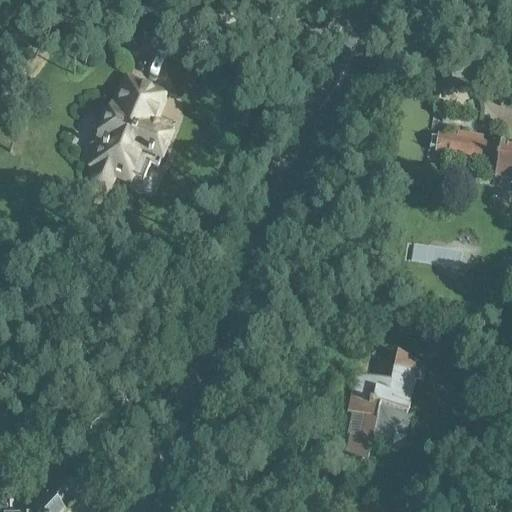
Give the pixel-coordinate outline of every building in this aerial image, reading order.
[(139,56),(149,30),(124,20),(113,45),(130,52),(139,56)] [(150,167),(158,171),(174,134),(171,133),(170,134),(166,132),(165,135),(157,132),(159,128),(153,125),(163,99),(128,85),(118,111),(113,109),(104,130),(109,132),(95,168),(96,169),(93,177),(92,182),(94,187),(99,191),(104,191),(109,189),(113,185),(116,177),(129,183),(131,179),(143,184),(150,167)] [(511,150),(507,150),(507,148),(506,145),(502,145),(500,148),(500,149),(474,145),(475,138),(461,136),(460,143),(439,140),(437,155),(489,162),(489,165),(496,166),(495,173),(497,173),(497,177),(511,179),(511,150)] [(426,352),(429,344),(413,337),(410,345),(426,352)] [(349,417),(354,418),(345,455),(368,465),(373,440),(390,444),(393,428),(404,430),(408,416),(409,416),(420,368),(396,363),(390,392),(356,384),(349,417)] [(85,494),(65,476),(57,484),(60,488),(43,506),(46,508),(42,511),(60,511),(55,507),(67,494),(76,503),(85,494)]
